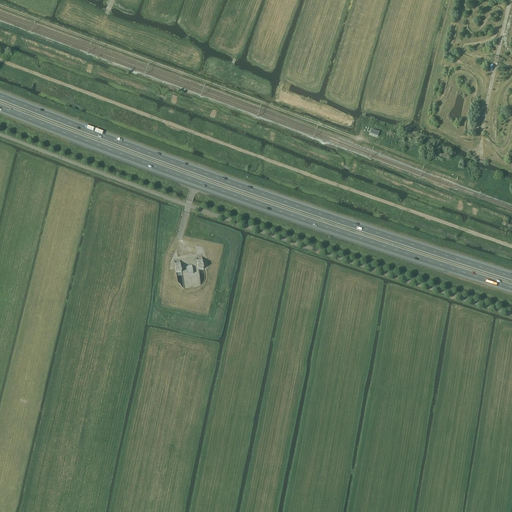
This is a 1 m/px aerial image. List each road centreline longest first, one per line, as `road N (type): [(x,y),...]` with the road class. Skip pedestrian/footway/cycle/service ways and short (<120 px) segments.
road 1 (track): [(511,247),(0,60)]
road 2 (trunk): [(511,276),(0,95)]
road 3 (trunk): [(0,107),(511,287)]
road 4 (track): [(0,6),(361,139)]
